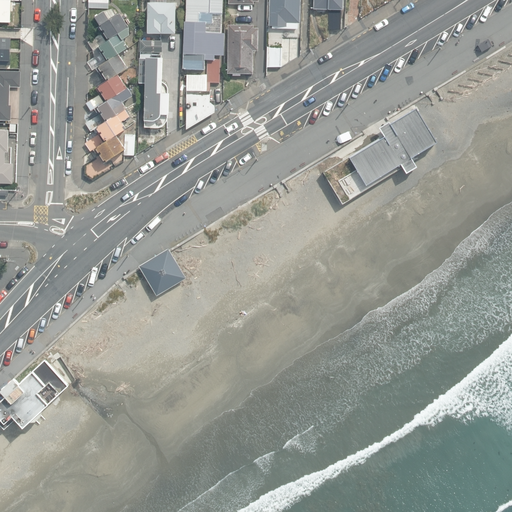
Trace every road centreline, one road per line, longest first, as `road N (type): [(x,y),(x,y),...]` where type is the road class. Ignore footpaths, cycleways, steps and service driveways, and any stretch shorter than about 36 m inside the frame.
road 1 (secondary): [(457,0),(191,164),(83,244)]
road 2 (residential): [(40,223),(49,203),(55,0)]
